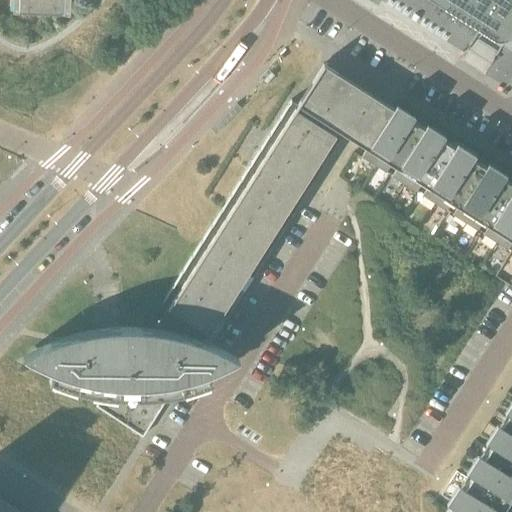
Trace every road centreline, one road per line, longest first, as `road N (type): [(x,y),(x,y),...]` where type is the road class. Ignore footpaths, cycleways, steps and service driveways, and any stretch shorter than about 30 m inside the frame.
road 1 (secondary): [(0,292),(268,0)]
road 2 (secondary): [(225,0),(0,244)]
road 3 (residential): [(328,218),(201,421)]
road 4 (residential): [(511,116),(329,0)]
road 5 (residential): [(426,466),(511,332)]
